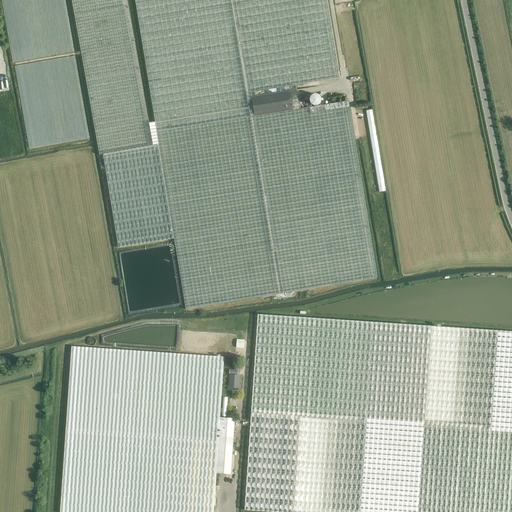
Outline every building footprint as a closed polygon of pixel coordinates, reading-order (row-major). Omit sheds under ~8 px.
[(71,0),(100,155),(103,154),(118,247),(174,238),(162,163),(155,122),(149,123),(127,0),(71,0)] [(327,0),(135,0),(155,122),(162,163),(174,238),(186,309),(224,303),(260,297),(377,278),(349,101),(299,109),(295,85),(340,78),(337,58),(327,0)] [(321,98),(321,97),(320,97),(320,96),(320,95),(319,95),(318,94),(317,94),(316,94),(315,94),(314,94),(313,94),(312,95),(311,95),(311,96),(310,96),(310,97),(310,98),(310,99),(310,100),(310,101),(310,102),(311,103),(312,104),(313,105),(314,105),(315,105),(316,105),(317,105),(318,105),(319,104),(320,103),(320,102),(321,102),(321,101),(321,100),(321,99),(321,98)] [(372,110),(366,111),(368,124),(374,123),(372,110)] [(374,123),(368,124),(371,136),(377,135),(374,123)] [(377,135),(371,136),(373,151),(379,150),(377,135)] [(379,150),(373,151),(375,166),(381,165),(379,150)] [(381,165),(375,166),(377,179),(383,178),(381,165)] [(383,178),(377,179),(380,192),(385,191),(383,178)] [(511,511),(511,331),(258,315),(244,510),(279,511),(511,511)] [(98,340),(97,338),(97,337),(96,336),(95,335),(94,335),(93,334),(91,335),(90,335),(89,336),(88,336),(87,337),(87,338),(87,339),(87,341),(87,342),(88,343),(89,344),(90,345),(91,345),(92,345),(93,345),(94,345),(96,344),(97,342),(97,341),(98,340)] [(237,339),(236,348),(244,348),(245,340),(237,339)] [(60,511),(213,511),(216,473),(231,474),(235,418),(220,417),(224,357),(72,347),(60,511)] [(240,375),(230,375),(229,389),(239,390),(240,375)]
